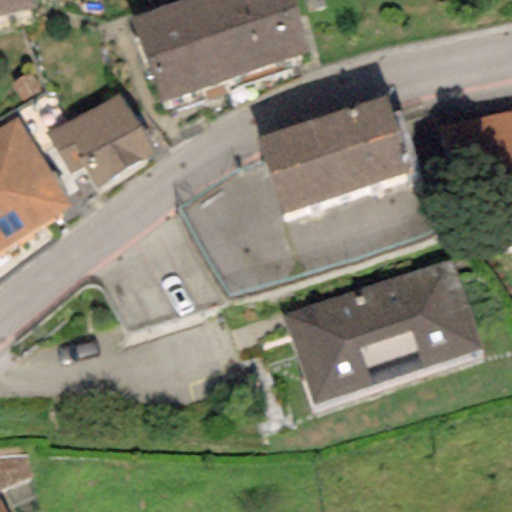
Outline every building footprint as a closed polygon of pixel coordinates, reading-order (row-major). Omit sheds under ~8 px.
[(0,0),(0,15),(33,8),(31,0),(0,0)] [(231,78),(204,0),(183,0),(130,18),(159,102),(231,78)] [(291,0),(204,0),(231,78),(308,53),(291,0)] [(118,95),(48,137),(70,173),(83,166),(95,187),(153,154),(118,95)] [(411,174),(387,98),(257,139),(281,215),(411,174)] [(511,112),(435,130),(463,256),(511,246),(511,112)] [(13,118),(0,126),(0,252),(70,208),(13,118)] [(451,260),(281,316),(312,408),(482,352),(451,260)] [(0,459),(0,492),(36,480),(26,458),(0,459)]
